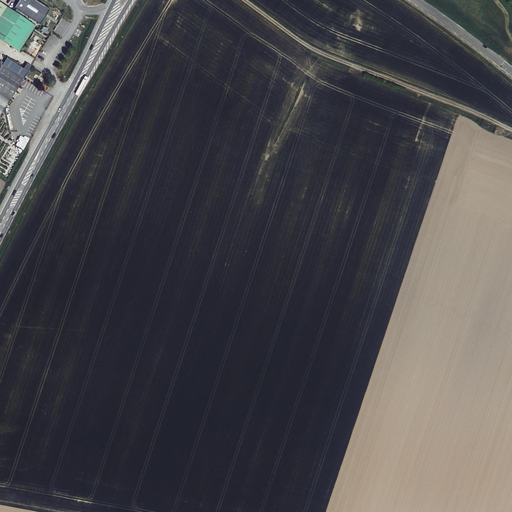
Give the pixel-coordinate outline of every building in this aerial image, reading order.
[(36,0),(16,0),(12,6),(14,7),(36,21),(45,6),(36,0)] [(10,9),(0,2),(0,38),(12,46),(28,21),(12,11),(10,9)] [(33,24),(28,21),(12,46),(17,49),(33,24)] [(32,66),(27,63),(24,68),(7,57),(3,64),(24,78),(32,66)] [(0,67),(0,91),(12,99),(24,78),(23,77),(22,76),(19,74),(3,64),(0,67)] [(0,91),(0,113),(12,99),(0,91)]
